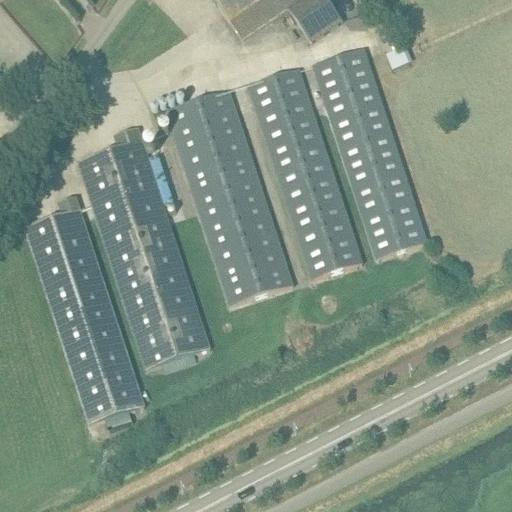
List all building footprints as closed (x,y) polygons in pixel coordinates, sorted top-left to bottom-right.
[(212,0),(242,44),(288,12),(312,46),(343,24),(326,0),(212,0)] [(403,50),(387,57),(393,72),(409,66),(403,50)] [(316,69),(371,243),(377,262),(427,246),(421,227),(364,52),(316,69)] [(250,90),(306,264),(312,283),(363,267),(301,73),(250,90)] [(0,100),(11,91),(0,78),(0,100)] [(168,116),(224,291),(230,310),(294,289),(231,96),(168,116)] [(141,145),(137,132),(115,139),(119,152),(78,165),(146,374),(211,352),(143,145),(141,145)] [(62,219),(25,231),(89,428),(105,423),(108,434),(133,426),(129,416),(145,410),(76,201),(58,206),(62,219)]
